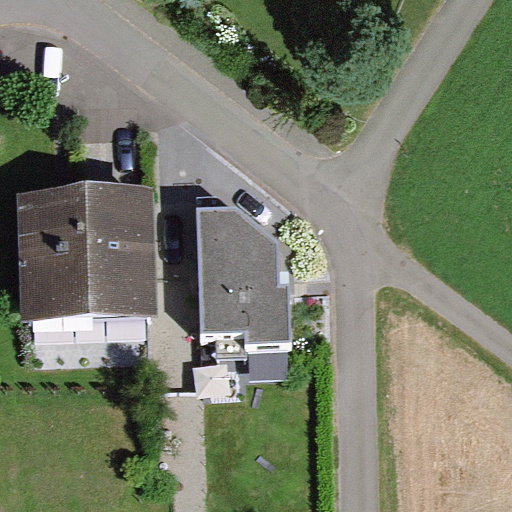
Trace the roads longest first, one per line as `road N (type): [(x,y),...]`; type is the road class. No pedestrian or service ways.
road 1 (residential): [(57,0),(351,219)]
road 2 (track): [(351,219),(356,511)]
road 3 (track): [(351,219),(511,348)]
